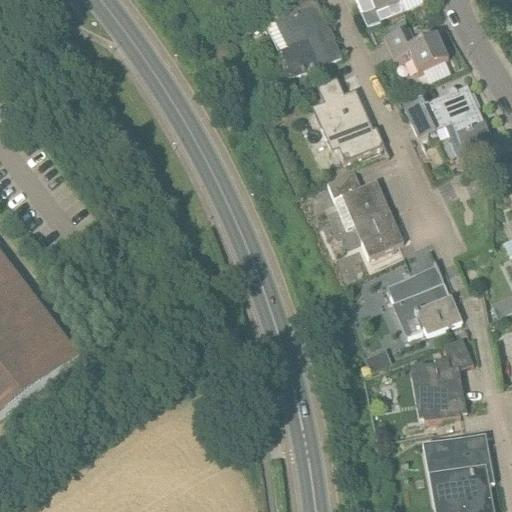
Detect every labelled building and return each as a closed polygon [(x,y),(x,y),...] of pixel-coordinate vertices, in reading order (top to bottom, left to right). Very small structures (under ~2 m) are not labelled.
[(340,62),(311,0),(291,0),(282,4),(289,21),(279,26),(277,20),(262,26),(278,60),(289,84),(340,62)] [(408,0),(369,0),(376,14),(388,8),(393,20),(404,15),(400,4),(408,0)] [(385,44),(394,64),(410,57),(419,77),(448,64),(448,63),(447,63),(436,41),(437,41),(437,39),(416,49),(409,34),(385,44)] [(345,102),(336,83),(317,92),(325,111),(320,114),(344,168),(384,150),(376,133),(373,134),(366,120),(360,122),(350,100),(345,102)] [(470,158),(493,148),(477,113),(480,112),(473,97),(465,101),(462,94),(457,96),(456,95),(455,94),(455,93),(453,93),(452,93),(451,93),(450,93),(449,94),(448,95),(448,96),(447,97),(447,98),(447,99),(448,100),(424,111),(421,106),(405,113),(410,125),(425,118),(432,132),(416,139),(419,145),(435,138),(433,133),(454,123),(470,158)] [(354,230),(361,246),(368,263),(403,248),(390,217),(384,219),(372,190),(377,188),(376,185),(361,192),(354,177),(328,189),(334,204),(333,205),(346,233),(354,230)] [(511,227),(508,230),(511,238),(511,301),(491,310),(497,324),(511,317),(511,227)] [(0,420),(77,360),(0,259),(0,420)] [(427,342),(461,327),(462,327),(451,301),(450,302),(439,276),(419,285),(416,280),(386,292),(408,342),(424,335),(427,342)] [(473,371),(462,345),(444,352),(446,366),(433,369),(434,372),(414,376),(423,429),(460,422),(460,419),(467,418),(464,403),(461,404),(457,385),(460,384),(459,377),(473,371)] [(371,377),(392,369),(386,355),(365,363),(371,377)] [(490,473),(487,453),(467,457),(465,444),(432,450),(434,465),(430,466),(438,511),(492,511),(488,489),(487,489),(484,474),(490,473)]
